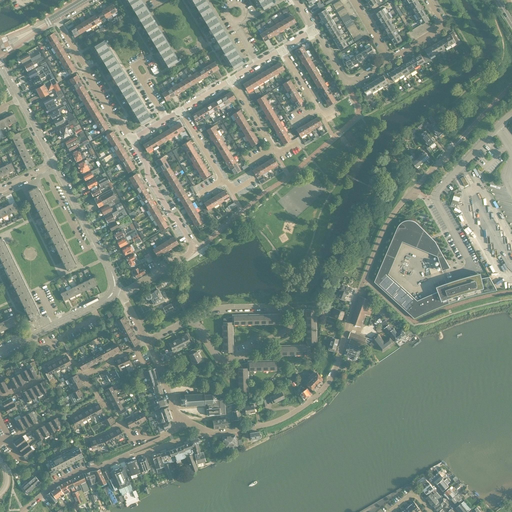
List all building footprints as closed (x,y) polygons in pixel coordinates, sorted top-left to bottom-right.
[(130,4),(140,21),(159,52),(155,54),(162,66),(166,64),(168,67),(178,61),(178,60),(180,59),(179,57),(177,58),(175,59),(139,0),(122,0),(126,6),(130,4)] [(195,5),(202,16),(224,54),(220,56),(228,68),(232,65),(233,68),(244,62),(246,61),(244,59),(243,60),(242,60),(241,60),(239,56),(204,0),(186,0),(191,8),(195,5)] [(252,0),(258,9),(262,6),(263,9),(274,3),(276,1),(274,0),(273,0),(272,1),(272,0),(271,1),(270,0),(252,0)] [(379,0),(370,0),(367,2),(370,7),(371,7),(373,9),(382,4),(379,0)] [(420,4),(417,0),(415,0),(409,4),(412,9),(420,4)] [(107,8),(111,15),(117,11),(112,4),(107,8)] [(423,9),(420,4),(412,9),(415,14),(423,9)] [(380,7),(374,11),(375,13),(375,14),(378,19),(386,14),(388,13),(385,8),(383,9),(381,10),(380,7)] [(111,15),(107,8),(102,11),(106,18),(111,15)] [(322,19),(329,14),(326,9),(318,14),(322,19)] [(426,15),(423,9),(415,14),(418,19),(426,15)] [(106,18),(102,11),(97,14),(101,21),(106,18)] [(388,13),(386,14),(378,19),(382,24),(389,19),(392,18),(388,13)] [(96,24),(101,21),(97,14),(91,17),(96,24)] [(329,14),(322,19),(325,24),(333,20),(329,14)] [(286,18),(290,25),(296,22),(291,15),(286,18)] [(429,20),(426,15),(418,19),(421,24),(420,25),(423,31),(426,30),(422,24),(425,23),(428,21),(429,20)] [(86,20),(90,27),(96,24),(91,17),(86,20)] [(290,25),(286,18),(281,22),(285,29),(290,25)] [(393,24),(389,19),(382,24),(385,29),(393,24)] [(81,24),(85,31),(90,27),(86,20),(81,24)] [(333,20),(325,24),(328,29),(336,25),(333,20)] [(285,29),(281,22),(275,25),(280,32),(285,29)] [(76,27),(80,34),(85,31),(81,24),(76,27)] [(396,30),(393,24),(385,29),(388,34),(396,30)] [(280,32),(275,25),(270,28),(275,35),(280,32)] [(336,25),(328,29),(331,35),(339,30),(336,25)] [(80,34),(76,27),(70,30),(74,37),(80,34)] [(265,31),(269,38),(275,35),(270,28),(265,31)] [(339,30),(331,35),(334,40),(342,35),(339,30)] [(399,35),(396,30),(388,34),(391,40),(399,35)] [(269,38),(265,31),(260,34),(264,41),(269,38)] [(446,37),(451,45),(456,42),(457,44),(460,42),(453,31),(448,34),(449,36),(446,37)] [(49,43),(57,38),(53,33),(46,37),(49,43)] [(334,40),(337,45),(345,40),(342,35),(334,40)] [(402,40),(399,35),(391,40),(394,45),(399,42),(400,43),(402,42),(401,41),(402,40)] [(445,49),(451,45),(446,37),(443,39),(442,38),(440,39),(445,49)] [(49,43),(53,48),(60,44),(57,38),(49,43)] [(103,61),(132,109),(128,112),(135,124),(139,121),(141,124),(151,118),(153,116),(152,115),(150,116),(150,115),(149,116),(146,112),(105,43),(106,43),(106,42),(108,41),(106,39),(105,40),(104,40),(90,49),(99,63),(103,61)] [(440,52),(445,49),(440,39),(438,41),(438,42),(435,44),(440,52)] [(345,40),(337,45),(340,50),(348,46),(345,40)] [(60,44),(53,48),(56,53),(63,49),(60,44)] [(435,55),(440,52),(435,44),(432,45),(432,44),(429,45),(435,55)] [(430,58),(435,55),(429,45),(427,47),(428,48),(425,50),(427,54),(425,56),(428,61),(431,60),(430,58)] [(298,56),(305,52),(302,46),(295,50),(298,56)] [(371,46),(366,49),(370,56),(372,55),(373,55),(375,54),(375,53),(371,46)] [(56,53),(59,58),(66,54),(63,49),(56,53)] [(368,57),(370,56),(366,49),(360,52),(365,60),(368,58),(368,57)] [(31,61),(41,56),(38,51),(28,56),(27,53),(19,57),(22,63),(30,59),(31,61)] [(305,52),(298,56),(302,61),(309,57),(305,52)] [(362,62),(365,60),(360,52),(355,55),(360,62),(362,61),(362,62)] [(66,54),(59,58),(62,64),(69,59),(66,54)] [(425,63),(428,61),(425,56),(422,57),(420,54),(418,55),(417,54),(414,56),(420,65),(425,62),(425,63)] [(357,64),(360,62),(355,55),(350,58),(355,66),(358,64),(357,64)] [(410,60),(415,68),(420,65),(414,56),(411,58),(412,59),(410,60)] [(309,57),(302,61),(305,66),(312,62),(309,57)] [(355,66),(350,58),(347,60),(345,58),(343,59),(346,64),(349,69),(351,67),(352,68),(355,66)] [(62,64),(65,69),(72,64),(69,59),(62,64)] [(35,60),(25,66),(27,71),(35,67),(34,65),(37,63),(35,60)] [(416,70),(415,68),(410,60),(407,62),(406,61),(404,62),(411,74),(416,70)] [(214,62),(209,65),(213,72),(219,69),(214,62)] [(274,65),(279,72),(284,69),(280,62),(274,65)] [(308,72),(315,67),(312,62),(305,66),(308,72)] [(406,77),(411,74),(404,62),(402,63),(402,65),(399,67),(404,75),(406,77)] [(42,69),(44,73),(49,70),(45,64),(35,69),(28,73),(31,79),(38,75),(37,72),(42,69)] [(76,70),(72,64),(65,69),(69,74),(76,70)] [(213,72),(209,65),(204,68),(208,75),(213,72)] [(274,65),(269,68),(273,76),(279,72),(274,65)] [(311,77),(318,73),(315,67),(308,72),(311,77)] [(399,78),(404,75),(399,67),(396,68),(396,67),(393,68),(399,78)] [(204,68),(198,71),(203,78),(208,75),(204,68)] [(264,72),(268,79),(273,76),(269,68),(264,72)] [(394,81),(399,78),(393,68),(391,70),(392,71),(389,73),(391,76),(388,78),(392,83),(395,82),(394,81)] [(44,73),(39,76),(31,80),(34,86),(42,82),(40,79),(46,76),(46,75),(50,73),(49,70),(44,73)] [(203,78),(198,71),(193,74),(197,82),(203,78)] [(259,75),(263,82),(268,79),(264,72),(259,75)] [(314,82),(321,78),(318,73),(311,77),(314,82)] [(193,74),(188,78),(192,85),(197,82),(193,74)] [(73,85),(80,81),(76,75),(69,79),(73,85)] [(253,78),(258,85),(263,82),(259,75),(253,78)] [(377,77),(383,86),(388,83),(389,85),(392,83),(388,78),(386,79),(383,75),(380,77),(379,76),(377,77)] [(378,90),(383,86),(377,77),(375,78),(376,80),(373,81),(378,90)] [(54,78),(50,80),(49,80),(51,84),(46,86),(45,87),(44,85),(36,89),(39,94),(43,92),(42,91),(57,83),(54,78)] [(188,78),(183,81),(187,88),(192,85),(188,78)] [(248,81),(252,88),(258,85),(253,78),(248,81)] [(314,82),(317,87),(325,83),(321,78),(314,82)] [(283,84),(287,92),(294,88),(290,80),(283,84)] [(73,85),(76,90),(83,86),(80,81),(73,85)] [(183,81),(177,84),(182,91),(187,88),(183,81)] [(252,88),(248,81),(243,84),(247,91),(252,88)] [(372,93),(373,93),(378,90),(373,81),(370,83),(369,82),(367,83),(372,93)] [(55,87),(57,91),(60,90),(57,83),(42,91),(43,92),(39,94),(41,98),(48,94),(47,90),(48,90),(48,91),(55,87)] [(321,93),(328,88),(325,83),(317,87),(321,93)] [(374,95),(373,93),(372,93),(367,83),(365,85),(365,86),(362,88),(363,90),(361,91),(366,100),(374,95)] [(177,84),(172,87),(177,94),(182,91),(177,84)] [(83,86),(76,90),(79,95),(86,91),(83,86)] [(172,87),(167,90),(171,97),(177,94),(172,87)] [(298,93),(294,88),(287,92),(290,97),(298,93)] [(324,98),(331,94),(328,88),(321,93),(324,98)] [(44,104),(46,106),(54,102),(64,96),(60,90),(57,91),(56,92),(55,92),(58,97),(53,100),(51,97),(43,101),(43,102),(44,104)] [(166,101),(171,97),(167,90),(162,94),(166,101)] [(79,95),(82,101),(89,96),(86,91),(79,95)] [(231,92),(226,95),(230,102),(235,99),(231,92)] [(301,98),(298,93),(290,97),(294,102),(301,98)] [(331,94),(324,98),(329,106),(336,101),(331,94)] [(225,105),(230,102),(226,95),(220,98),(225,105)] [(89,96),(82,101),(85,106),(92,102),(89,96)] [(260,105),(267,101),(264,96),(257,100),(260,105)] [(219,108),(225,105),(220,98),(215,101),(219,108)] [(301,98),(294,102),(297,108),(304,103),(301,98)] [(54,102),(46,106),(47,109),(47,111),(48,111),(48,112),(57,107),(55,104),(59,102),(57,100),(54,102)] [(214,111),(219,108),(215,101),(210,104),(214,111)] [(267,101),(260,105),(263,110),(270,106),(267,101)] [(85,106),(89,111),(96,107),(92,102),(85,106)] [(205,108),(209,115),(214,111),(210,104),(205,108)] [(270,106),(263,110),(266,116),(273,111),(270,106)] [(63,107),(50,114),(50,115),(51,116),(51,117),(52,119),(60,115),(58,112),(64,108),(63,107)] [(89,111),(92,116),(99,112),(96,107),(89,111)] [(204,118),(209,115),(205,108),(199,111),(204,118)] [(232,114),(236,120),(243,116),(239,110),(232,114)] [(68,119),(70,121),(75,119),(71,111),(66,114),(68,113),(70,118),(68,119)] [(204,118),(199,111),(192,115),(196,122),(204,118)] [(273,111),(266,116),(269,121),(276,117),(273,111)] [(92,116),(95,122),(102,117),(99,112),(92,116)] [(14,114),(8,117),(12,124),(17,121),(14,114)] [(55,124),(56,126),(65,122),(62,116),(53,121),(53,122),(54,123),(55,124)] [(243,116),(236,120),(239,125),(246,121),(243,116)] [(6,127),(12,124),(8,117),(3,119),(6,127)] [(95,122),(98,127),(105,123),(102,117),(95,122)] [(280,122),(276,117),(269,121),(273,126),(280,122)] [(312,120),(316,127),(322,124),(317,117),(312,120)] [(74,127),(75,126),(78,125),(75,119),(70,121),(68,123),(68,124),(70,126),(72,125),(74,127)] [(307,123),(311,130),(316,127),(312,120),(307,123)] [(239,125),(242,130),(249,126),(246,121),(239,125)] [(180,122),(174,126),(179,133),(184,130),(180,122)] [(276,131),(283,127),(280,122),(273,126),(276,131)] [(108,128),(105,123),(98,127),(101,132),(108,128)] [(301,127),(306,134),(311,130),(307,123),(301,127)] [(437,123),(431,128),(438,137),(444,133),(437,123)] [(58,131),(60,135),(68,130),(67,128),(70,126),(68,124),(58,130),(59,131),(58,131)] [(173,136),(179,133),(174,126),(169,129),(173,136)] [(210,136),(217,131),(214,126),(206,130),(210,136)] [(249,126),(242,130),(245,136),(252,131),(249,126)] [(279,137),(286,132),(283,127),(276,131),(279,137)] [(306,134),(301,127),(296,130),(300,137),(306,134)] [(68,130),(60,135),(62,138),(62,137),(63,139),(72,134),(71,132),(71,131),(70,129),(68,130)] [(168,139),(173,136),(169,129),(164,132),(168,139)] [(106,135),(109,141),(116,137),(113,131),(106,135)] [(217,131),(210,136),(213,141),(220,136),(217,131)] [(245,136),(248,141),(255,136),(252,131),(245,136)] [(163,142),(168,139),(164,132),(159,135),(163,142)] [(286,132),(279,137),(284,144),(291,140),(286,132)] [(11,136),(14,142),(21,138),(18,133),(11,136)] [(428,133),(422,137),(429,147),(435,142),(428,133)] [(158,145),(163,142),(159,135),(153,138),(158,145)] [(72,138),(65,142),(65,143),(65,145),(66,145),(67,147),(78,141),(77,139),(76,136),(72,138)] [(220,136),(213,141),(216,146),(223,142),(220,136)] [(259,142),(255,136),(248,141),(252,146),(259,142)] [(112,146),(119,142),(116,137),(109,141),(112,146)] [(14,142),(17,147),(24,144),(21,138),(14,142)] [(152,149),(158,145),(153,138),(148,142),(152,149)] [(78,141),(67,147),(68,148),(67,149),(68,150),(69,150),(69,151),(79,146),(78,143),(79,142),(78,141)] [(182,145),(187,153),(194,148),(189,141),(182,145)] [(115,151),(122,147),(119,142),(112,146),(115,151)] [(147,152),(152,149),(148,142),(143,145),(147,152)] [(223,142),(216,146),(219,151),(226,147),(223,142)] [(17,147),(15,148),(17,153),(19,152),(19,153),(27,149),(24,144),(17,147)] [(118,157),(125,152),(122,147),(115,151),(118,157)] [(226,147),(219,151),(222,156),(230,152),(226,147)] [(73,158),(81,154),(79,152),(82,150),(80,148),(71,153),(72,155),(71,155),(71,156),(72,157),(73,158)] [(197,154),(194,148),(187,153),(190,158),(197,154)] [(19,153),(22,158),(29,155),(27,149),(19,153)] [(122,162),(129,158),(125,152),(118,157),(122,162)] [(230,152),(222,156),(226,162),(233,157),(230,152)] [(81,154),(73,158),(73,159),(74,161),(75,161),(75,162),(75,161),(76,162),(85,157),(83,153),(81,154)] [(426,153),(419,158),(423,163),(430,158),(426,153)] [(200,159),(197,154),(190,158),(193,163),(200,159)] [(22,158),(25,164),(32,160),(29,155),(22,158)] [(156,161),(159,166),(166,162),(163,156),(156,161)] [(233,157),(226,162),(229,167),(236,163),(233,157)] [(268,161),(272,168),(278,165),(273,157),(268,161)] [(122,162),(118,164),(121,169),(125,167),(132,163),(129,158),(122,162)] [(423,163),(419,158),(413,163),(417,168),(423,163)] [(79,169),(87,165),(89,164),(87,162),(88,162),(86,159),(77,165),(77,166),(77,167),(78,168),(79,169)] [(203,164),(200,159),(193,163),(196,168),(203,164)] [(35,166),(32,160),(25,164),(27,169),(35,166)] [(267,171),(272,168),(268,161),(263,164),(267,171)] [(170,167),(166,162),(159,166),(163,171),(170,167)] [(5,166),(9,173),(15,170),(11,163),(5,166)] [(132,163),(125,167),(128,172),(135,168),(132,163)] [(236,163),(229,167),(234,175),(241,170),(236,163)] [(206,169),(203,164),(196,168),(199,174),(206,169)] [(258,167),(262,174),(267,171),(263,164),(258,167)] [(87,165),(79,169),(79,170),(80,172),(81,173),(82,174),(91,168),(90,166),(88,168),(87,165)] [(9,173),(5,166),(0,168),(3,176),(9,173)] [(173,172),(170,167),(163,171),(166,176),(173,172)] [(262,174),(258,167),(252,170),(256,177),(262,174)] [(90,172),(83,176),(83,177),(83,178),(84,180),(85,180),(85,181),(93,177),(91,174),(99,170),(98,168),(90,172)] [(210,175),(206,169),(199,174),(203,179),(210,175)] [(176,177),(173,172),(166,176),(169,182),(176,177)] [(129,178),(132,183),(139,179),(136,173),(129,178)] [(465,186),(469,184),(464,176),(460,179),(465,186)] [(107,183),(104,177),(96,182),(94,179),(86,183),(89,189),(97,184),(97,185),(98,184),(100,187),(104,185),(107,183)] [(176,177),(169,182),(172,187),(179,183),(176,177)] [(142,184),(139,179),(132,183),(135,188),(142,184)] [(179,183),(172,187),(175,192),(178,190),(182,188),(179,183)] [(135,188),(138,194),(146,189),(142,184),(135,188)] [(101,192),(100,190),(105,187),(104,185),(91,192),(93,196),(101,192)] [(37,187),(28,191),(67,271),(76,266),(70,253),(37,187)] [(182,188),(178,190),(175,192),(178,197),(185,193),(182,188)] [(111,189),(94,198),(99,207),(107,202),(108,204),(118,199),(116,196),(115,196),(111,189)] [(146,189),(138,194),(142,199),(149,195),(146,189)] [(225,190),(219,193),(224,200),(229,197),(225,190)] [(182,203),(189,198),(185,193),(178,197),(182,203)] [(219,193),(214,197),(218,204),(224,200),(219,193)] [(461,195),(455,193),(451,203),(458,205),(461,195)] [(142,199),(145,204),(152,200),(149,195),(142,199)] [(477,195),(472,198),(473,213),(476,213),(477,220),(480,220),(480,226),(483,231),(486,231),(487,238),(490,237),(491,244),(494,244),(494,250),(497,250),(498,257),(500,256),(507,268),(511,272),(511,251),(508,252),(508,245),(505,245),(504,239),(501,239),(500,232),(497,232),(497,225),(494,220),(491,221),(490,214),(488,214),(487,208),(484,208),(483,201),(480,201),(477,195)] [(213,207),(218,204),(214,197),(209,200),(213,207)] [(192,204),(189,198),(182,203),(185,208),(192,204)] [(119,202),(118,199),(108,204),(108,205),(101,209),(102,211),(101,212),(102,214),(103,214),(104,215),(112,210),(110,207),(115,204),(119,202)] [(145,211),(148,209),(155,205),(152,200),(145,204),(141,206),(145,211)] [(208,210),(213,207),(209,200),(204,203),(208,210)] [(15,202),(9,205),(13,212),(18,210),(15,202)] [(188,213),(195,209),(192,204),(185,208),(188,213)] [(7,215),(13,212),(9,205),(4,208),(7,215)] [(148,209),(151,215),(158,210),(155,205),(148,209)] [(123,208),(117,210),(117,211),(112,213),(112,214),(105,218),(105,219),(106,221),(107,223),(115,219),(113,215),(115,215),(119,213),(121,212),(123,212),(125,211),(123,208)] [(198,214),(195,209),(188,213),(193,221),(196,219),(194,216),(198,214)] [(158,210),(151,215),(154,220),(161,216),(158,210)] [(203,222),(198,214),(194,216),(196,219),(193,221),(196,226),(203,222)] [(154,220),(158,225),(165,221),(161,216),(154,220)] [(115,222),(108,226),(111,231),(114,229),(115,230),(119,228),(120,229),(122,228),(130,224),(131,223),(129,221),(125,224),(124,223),(121,225),(121,224),(118,226),(117,225),(115,222)] [(168,226),(165,221),(158,225),(161,230),(168,226)] [(122,229),(122,228),(120,229),(120,230),(114,233),(113,235),(114,237),(116,237),(117,239),(124,236),(125,238),(135,232),(134,229),(135,229),(132,223),(131,223),(130,224),(133,230),(126,234),(123,229),(122,229)] [(435,242),(434,241),(430,238),(431,237),(424,230),(416,247),(417,247),(423,250),(424,250),(430,253),(431,253),(437,256),(438,256),(442,271),(445,270),(445,269),(446,269),(450,268),(435,242)] [(133,233),(135,236),(132,238),(134,242),(140,239),(136,232),(133,233)] [(119,245),(120,248),(127,244),(126,242),(128,241),(126,237),(117,242),(117,243),(118,245),(119,245)] [(174,237),(169,240),(173,247),(178,244),(174,237)] [(0,238),(0,258),(5,269),(31,321),(40,317),(1,238),(0,238)] [(168,250),(173,247),(169,240),(163,243),(168,250)] [(163,243),(158,246),(162,253),(168,250),(163,243)] [(130,255),(133,254),(139,251),(137,247),(135,249),(132,244),(129,245),(122,249),(122,250),(122,251),(123,252),(123,253),(125,255),(129,253),(130,255)] [(162,253),(158,246),(153,249),(157,256),(162,253)] [(145,258),(140,260),(141,263),(146,261),(147,263),(148,263),(152,261),(151,259),(148,253),(148,254),(147,254),(144,256),(145,258)] [(133,254),(130,255),(125,258),(130,266),(133,265),(134,266),(140,263),(138,260),(137,260),(133,254)] [(136,278),(145,273),(143,268),(141,269),(140,268),(138,269),(137,268),(133,270),(135,273),(134,273),(136,278)] [(402,287),(401,286),(391,297),(414,318),(419,316),(424,314),(428,312),(431,310),(438,308),(444,305),(449,303),(455,301),(459,300),(463,299),(469,297),(475,295),(480,294),(485,293),(491,291),(497,290),(489,277),(487,277),(482,278),(480,273),(475,274),(469,276),(464,277),(458,279),(453,281),(448,282),(443,284),(436,287),(438,292),(433,294),(429,296),(428,296),(424,298),(423,298),(423,299),(419,301),(418,300),(417,300),(416,300),(413,297),(413,296),(412,297),(407,292),(407,291),(407,292),(402,287)] [(93,277),(88,280),(91,287),(97,285),(93,277)] [(86,290),(91,287),(88,280),(82,283),(86,290)] [(80,293),(86,290),(82,283),(77,286),(80,293)] [(146,298),(148,299),(150,298),(154,305),(164,300),(160,293),(161,293),(160,291),(159,292),(158,289),(162,287),(160,284),(156,286),(157,290),(150,294),(148,293),(146,294),(145,296),(146,298)] [(346,294),(348,295),(351,288),(342,284),(339,291),(341,292),(339,297),(344,300),(346,294)] [(75,295),(80,293),(77,286),(71,288),(75,295)] [(69,298),(75,295),(71,288),(66,291),(69,298)] [(60,294),(64,301),(69,298),(66,291),(60,294)] [(370,316),(374,306),(369,299),(360,296),(351,323),(361,326),(365,314),(370,316)] [(171,304),(163,308),(166,313),(173,309),(171,304)] [(309,308),(309,309),(306,309),(307,346),(279,347),(280,351),(278,351),(278,352),(280,352),(280,355),(310,355),(310,354),(313,354),(315,344),(314,309),(310,309),(310,308),(309,308)] [(228,354),(228,352),(232,352),(231,325),(281,324),(281,321),(283,321),(283,319),(281,319),(281,315),(233,316),(233,317),(223,319),(223,322),(222,322),(223,352),(226,352),(226,354),(228,354)] [(8,319),(11,327),(17,324),(13,317),(8,319)] [(118,322),(120,326),(127,322),(124,317),(113,323),(114,324),(118,322)] [(381,324),(383,327),(388,333),(389,333),(395,342),(405,334),(401,330),(397,333),(393,328),(392,329),(385,320),(383,322),(380,318),(378,320),(381,324)] [(6,329),(11,327),(8,319),(2,322),(6,329)] [(120,326),(118,327),(120,331),(122,334),(124,333),(123,331),(130,328),(127,322),(120,326)] [(126,337),(133,333),(130,328),(123,331),(124,333),(126,337)] [(177,339),(182,347),(190,343),(190,342),(192,341),(188,332),(182,335),(183,336),(177,339)] [(361,343),(364,344),(366,338),(351,332),(349,338),(351,339),(361,343)] [(129,342),(136,338),(133,333),(126,337),(128,341),(126,342),(127,344),(129,343),(129,342)] [(378,334),(372,338),(376,343),(383,351),(395,342),(391,337),(386,341),(385,340),(384,341),(379,334),(378,334)] [(138,344),(136,338),(129,342),(129,343),(131,347),(138,344)] [(336,349),(339,339),(332,338),(330,347),(331,348),(330,350),(334,351),(335,349),(336,349)] [(110,346),(114,353),(119,350),(114,339),(112,340),(114,344),(110,346)] [(182,347),(177,339),(172,342),(171,341),(166,343),(170,351),(171,352),(173,351),(173,352),(182,347)] [(359,348),(361,343),(351,339),(350,344),(348,344),(345,354),(352,357),(353,359),(355,360),(357,359),(361,349),(359,348)] [(103,348),(104,350),(105,349),(109,356),(114,353),(110,346),(106,349),(105,347),(103,348)] [(190,350),(192,354),(188,355),(193,364),(201,360),(197,353),(202,351),(200,346),(190,350)] [(105,349),(104,350),(100,352),(103,359),(109,356),(105,349)] [(95,352),(92,354),(93,356),(94,355),(98,362),(103,359),(100,352),(99,350),(95,352)] [(93,356),(89,358),(93,365),(98,362),(94,355),(93,356)] [(127,355),(121,358),(124,365),(128,363),(130,367),(132,366),(127,355)] [(67,356),(61,359),(65,366),(66,365),(71,363),(67,356)] [(81,359),(82,361),(84,361),(87,368),(93,365),(89,358),(85,360),(84,358),(81,359)] [(124,365),(121,358),(115,360),(120,372),(122,371),(120,367),(124,365)] [(61,359),(56,362),(60,369),(61,371),(65,369),(68,367),(66,365),(65,366),(61,359)] [(32,367),(27,369),(31,379),(37,376),(35,371),(37,370),(33,361),(30,363),(32,367)] [(82,370),(87,368),(84,361),(82,361),(78,364),(82,370)] [(278,366),(276,366),(276,361),(249,362),(249,363),(238,365),(238,368),(238,391),(242,391),(242,393),(243,393),(243,391),(247,391),(247,371),(276,370),(276,367),(278,367),(278,366)] [(60,369),(56,362),(51,365),(55,372),(56,371),(60,369)] [(54,374),(57,373),(56,371),(55,372),(51,365),(45,368),(48,373),(46,374),(47,375),(49,374),(49,375),(53,372),(54,374)] [(150,387),(152,386),(156,385),(160,384),(155,368),(140,373),(141,378),(146,376),(150,387)] [(26,381),(31,379),(27,369),(21,372),(26,381)] [(119,378),(115,370),(106,375),(110,382),(119,378)] [(20,373),(15,376),(19,386),(25,383),(20,373)] [(311,379),(317,385),(323,380),(317,373),(311,379)] [(67,380),(69,384),(70,383),(71,386),(73,385),(73,384),(80,380),(77,374),(67,380)] [(19,386),(15,376),(9,379),(12,385),(10,386),(11,389),(13,388),(14,388),(19,386)] [(313,390),(317,385),(311,379),(307,384),(313,390)] [(76,389),(81,386),(83,385),(80,380),(73,384),(73,385),(76,389)] [(4,381),(0,382),(0,387),(3,393),(8,390),(4,381)] [(37,384),(42,394),(48,391),(43,381),(37,384)] [(37,384),(32,387),(37,396),(42,394),(37,384)] [(160,384),(156,385),(152,386),(154,392),(162,390),(160,384)] [(27,390),(32,399),(37,396),(32,387),(27,390)] [(104,390),(107,396),(114,392),(113,391),(111,387),(104,390)] [(79,389),(68,395),(69,397),(73,403),(83,398),(82,395),(83,395),(79,389)] [(301,393),(305,398),(310,394),(307,389),(301,393)] [(32,399),(27,390),(21,393),(26,402),(32,399)] [(107,396),(110,401),(117,397),(115,393),(117,392),(115,390),(113,391),(114,392),(107,396)] [(162,390),(154,392),(154,393),(147,395),(148,397),(155,395),(156,399),(164,396),(162,390)] [(269,397),(272,403),(284,398),(281,391),(269,397)] [(208,404),(209,404),(209,403),(212,403),(212,404),(213,404),(213,403),(215,402),(215,403),(216,402),(215,402),(216,400),(217,400),(217,399),(216,399),(216,397),(217,397),(217,396),(216,397),(215,395),(215,394),(214,395),(212,394),(212,393),(211,394),(212,394),(208,395),(208,394),(207,394),(207,395),(204,395),(204,392),(203,393),(200,394),(200,393),(199,393),(199,394),(196,394),(196,393),(196,394),(193,394),(193,393),(192,393),(192,394),(189,394),(189,393),(188,393),(188,394),(185,395),(185,394),(185,395),(180,395),(181,407),(185,407),(186,407),(186,406),(189,406),(189,407),(190,407),(190,406),(193,406),(193,407),(193,406),(196,406),(196,407),(197,407),(197,406),(200,406),(201,406),(201,405),(204,405),(204,406),(205,406),(205,404),(208,404)] [(164,396),(156,399),(155,400),(158,406),(154,408),(155,411),(159,409),(159,408),(167,405),(164,396)] [(2,402),(5,408),(14,403),(11,397),(2,402)] [(110,401),(113,406),(120,403),(119,401),(117,397),(110,401)] [(209,404),(208,404),(208,406),(207,406),(206,407),(206,408),(206,409),(207,415),(220,415),(220,414),(220,415),(225,414),(225,398),(220,398),(220,400),(217,400),(216,400),(215,402),(216,402),(215,403),(215,402),(213,403),(213,404),(212,404),(212,403),(209,403),(209,404)] [(121,400),(119,401),(120,403),(113,406),(116,412),(123,408),(121,404),(122,403),(121,400)] [(17,408),(14,403),(5,408),(8,413),(17,408)] [(98,404),(93,407),(97,414),(101,412),(103,416),(104,415),(98,404)] [(240,405),(242,413),(245,413),(245,414),(255,412),(253,404),(244,406),(243,404),(240,405)] [(93,407),(88,410),(91,417),(93,416),(97,414),(93,407)] [(154,412),(157,419),(159,418),(161,425),(162,424),(161,423),(172,419),(168,407),(163,409),(154,412)] [(88,410),(82,412),(86,419),(90,417),(91,419),(94,418),(93,416),(91,417),(88,410)] [(239,410),(231,412),(234,420),(241,419),(239,410)] [(26,415),(31,424),(36,421),(36,420),(38,419),(34,411),(26,415)] [(82,412),(77,415),(81,422),(82,422),(86,419),(82,412)] [(137,416),(141,423),(146,420),(143,413),(138,416),(137,413),(135,415),(136,417),(137,416)] [(26,415),(21,418),(26,427),(31,424),(26,415)] [(80,423),(81,425),(83,424),(82,422),(81,422),(77,415),(72,418),(75,425),(80,423)] [(130,415),(124,418),(130,429),(135,426),(132,419),(130,415)] [(114,422),(111,416),(100,422),(101,424),(105,421),(107,426),(114,422)] [(132,419),(135,426),(141,423),(137,416),(136,417),(132,419)] [(57,417),(51,420),(56,430),(64,425),(61,420),(59,417),(57,418),(57,417)] [(20,430),(26,427),(21,418),(15,421),(15,419),(14,419),(11,420),(17,430),(20,429),(20,430)] [(169,421),(162,424),(161,425),(159,418),(157,419),(153,420),(154,422),(157,421),(159,426),(157,426),(159,432),(165,429),(166,430),(167,429),(168,428),(170,427),(171,425),(169,421)] [(230,426),(228,418),(212,421),(214,429),(230,426)] [(51,433),(56,430),(51,420),(46,423),(51,433)] [(44,425),(39,428),(44,437),(49,434),(44,425)] [(44,437),(39,428),(33,431),(38,440),(44,437)] [(114,431),(117,438),(119,440),(123,438),(124,440),(125,439),(119,428),(114,431)] [(117,438),(114,431),(108,434),(112,441),(113,440),(117,438)] [(112,441),(108,434),(103,437),(107,443),(111,441),(112,443),(115,442),(113,440),(112,441)] [(238,445),(237,439),(236,439),(235,435),(222,437),(223,444),(222,444),(221,445),(222,447),(223,448),(224,448),(228,447),(228,449),(229,450),(233,450),(234,448),(234,446),(237,446),(237,445),(238,445)] [(18,448),(26,441),(22,436),(14,442),(18,448)] [(98,447),(99,446),(104,445),(102,437),(96,439),(98,447)] [(197,438),(190,440),(196,463),(205,461),(203,452),(200,453),(198,443),(199,443),(200,441),(199,439),(197,438)] [(96,447),(97,449),(100,448),(99,446),(98,447),(96,439),(90,441),(92,448),(96,447)] [(18,448),(21,452),(30,446),(26,441),(18,448)] [(174,448),(160,454),(170,480),(175,478),(170,463),(177,460),(177,462),(181,460),(181,459),(187,456),(192,472),(197,470),(191,442),(177,447),(174,448)] [(30,446),(21,452),(25,457),(26,456),(29,460),(33,455),(31,453),(34,451),(30,446)] [(74,447),(70,450),(75,461),(80,458),(75,449),(74,447)] [(75,447),(74,447),(75,449),(80,458),(83,457),(80,451),(81,451),(79,447),(78,448),(78,447),(75,449),(75,447)] [(70,450),(65,452),(71,463),(75,461),(70,450)] [(65,452),(61,454),(66,465),(71,463),(65,452)] [(151,465),(153,471),(154,473),(157,472),(157,473),(165,470),(159,453),(156,454),(152,456),(155,464),(151,465)] [(61,454),(56,457),(62,468),(66,465),(61,454)] [(56,457),(52,459),(58,470),(62,468),(56,457)] [(141,471),(142,474),(150,471),(151,472),(153,471),(151,465),(149,466),(146,457),(137,461),(141,471)] [(50,474),(58,470),(52,459),(47,461),(50,467),(48,468),(50,474)] [(125,463),(129,473),(130,476),(130,475),(131,478),(135,476),(134,474),(140,472),(136,459),(125,463)] [(115,470),(111,472),(118,488),(120,493),(121,492),(122,495),(132,490),(131,488),(132,488),(130,483),(128,479),(129,479),(128,477),(130,476),(129,473),(126,474),(122,467),(118,468),(115,469),(115,470)] [(98,487),(106,483),(99,469),(94,471),(99,481),(96,482),(98,486),(98,487)] [(84,473),(89,485),(90,488),(95,486),(94,483),(94,481),(95,481),(95,477),(93,471),(84,473)] [(108,483),(109,484),(112,491),(117,489),(112,478),(110,479),(109,476),(107,471),(103,473),(108,482),(108,483)] [(446,472),(445,474),(442,471),(439,473),(432,479),(436,483),(443,478),(442,477),(448,473),(446,472)] [(83,473),(77,476),(80,483),(82,486),(82,487),(83,489),(82,489),(83,490),(83,492),(84,492),(89,490),(88,488),(87,484),(83,474),(83,473)] [(31,480),(29,482),(34,488),(40,482),(35,476),(33,477),(33,476),(30,479),(31,480)] [(77,476),(71,479),(74,486),(79,484),(80,483),(77,476)] [(443,479),(437,484),(439,488),(442,491),(448,486),(447,484),(450,482),(449,482),(451,481),(450,479),(448,478),(447,479),(444,481),(443,479)] [(71,479),(65,482),(68,489),(70,488),(72,492),(75,491),(73,486),(74,486),(71,479)] [(434,489),(429,484),(429,483),(428,483),(426,479),(424,480),(423,480),(422,480),(421,481),(420,482),(420,483),(419,483),(419,484),(420,485),(420,486),(422,488),(427,495),(430,493),(434,489)] [(26,481),(21,486),(22,487),(28,493),(34,488),(29,482),(28,483),(26,481)] [(65,482),(59,485),(63,492),(62,492),(63,495),(69,492),(68,490),(68,489),(65,482)] [(459,486),(460,485),(458,484),(454,487),(451,489),(450,488),(444,493),(446,496),(458,486),(459,486)] [(59,485),(51,492),(57,501),(57,500),(58,501),(59,503),(60,502),(58,500),(59,499),(57,497),(60,496),(61,498),(63,500),(66,498),(64,496),(63,495),(62,492),(63,492),(59,485)] [(460,488),(459,486),(458,486),(446,496),(449,500),(455,494),(458,492),(457,491),(460,488)] [(80,490),(72,494),(78,506),(79,506),(78,506),(83,504),(82,501),(86,500),(84,495),(83,492),(83,490),(82,489),(80,490)] [(51,492),(46,495),(53,504),(57,501),(51,492)] [(429,502),(438,494),(436,492),(433,495),(432,493),(431,494),(427,497),(426,498),(429,502)] [(453,499),(450,501),(453,505),(453,504),(455,507),(456,508),(459,511),(468,505),(464,501),(461,503),(459,505),(456,502),(458,501),(459,503),(462,500),(462,497),(459,494),(459,493),(453,499)] [(437,500),(440,497),(438,494),(429,502),(433,506),(439,502),(437,500)] [(441,505),(445,502),(442,500),(434,507),(437,511),(443,506),(441,505)] [(415,511),(416,511),(420,509),(413,501),(410,503),(411,504),(410,505),(415,511)]
